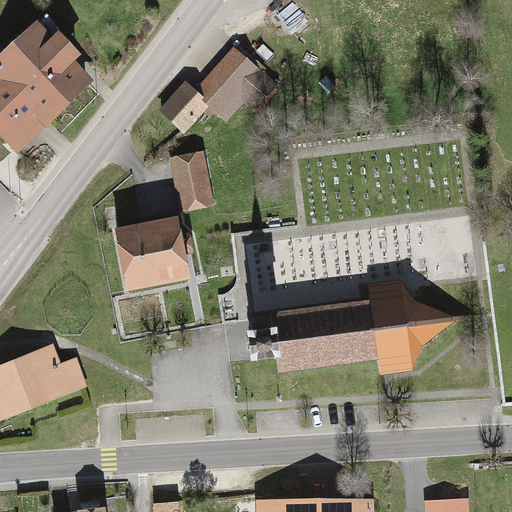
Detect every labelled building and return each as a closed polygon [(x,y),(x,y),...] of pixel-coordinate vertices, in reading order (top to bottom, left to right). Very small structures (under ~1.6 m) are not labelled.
[(37,22),(0,58),(0,133),(19,152),(93,79),(37,22)] [(186,82),(161,111),(181,128),(205,99),(223,115),(243,91),(259,105),(276,84),(232,48),(196,90),(186,82)] [(204,156),(172,160),(178,205),(209,202),(204,156)] [(122,227),(130,281),(192,272),(184,218),(122,227)] [(254,339),(256,359),(278,356),(280,374),(380,362),(382,379),(410,375),(408,358),(445,329),(403,306),(401,288),(367,292),(369,307),(273,319),(275,337),(254,339)] [(49,351),(0,368),(0,415),(84,386),(75,360),(55,367),(49,351)] [(373,511),(373,495),(256,499),(256,511),(373,511)]
